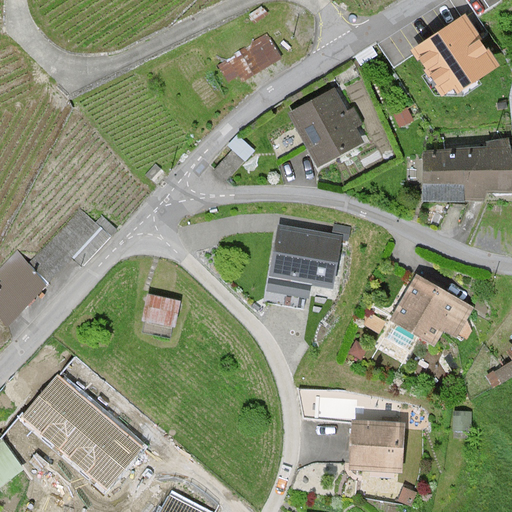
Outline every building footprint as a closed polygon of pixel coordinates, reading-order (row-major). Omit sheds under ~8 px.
[(466,14),(412,50),(442,96),(453,89),(457,95),(501,65),(466,14)] [(283,58),(267,32),(217,65),(229,82),(239,76),(244,82),(283,58)] [(334,85),(285,112),(314,167),(363,143),(352,127),(361,122),(351,105),(344,110),(334,85)] [(407,107),(394,114),(400,128),(414,121),(407,107)] [(511,145),(417,147),(421,201),(475,201),(485,191),(511,190),(511,145)] [(167,174),(156,164),(146,175),(158,185),(167,174)] [(32,261),(50,278),(71,256),(82,266),(110,236),(81,209),(32,261)] [(330,287),(338,237),(274,225),(265,275),(330,287)] [(0,283),(0,317),(8,327),(47,286),(18,250),(0,269),(0,279),(2,281),(0,283)] [(474,307),(412,272),(385,319),(388,323),(381,332),(411,351),(415,344),(424,351),(441,331),(455,339),(474,307)] [(180,300),(148,294),(142,321),(174,328),(180,300)] [(511,345),(486,363),(499,385),(511,377),(511,345)] [(146,446),(58,371),(17,418),(105,494),(146,446)] [(472,412),(453,411),(453,431),(471,432),(472,412)] [(401,472),(402,422),(349,418),(346,466),(401,472)] [(0,488),(24,470),(2,439),(0,439),(0,488)] [(206,511),(170,495),(161,511),(206,511)]
